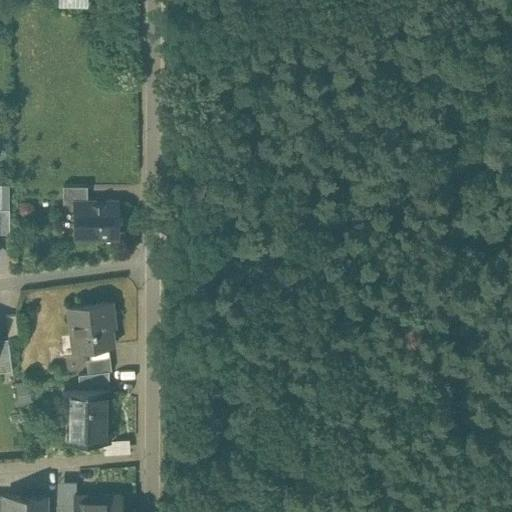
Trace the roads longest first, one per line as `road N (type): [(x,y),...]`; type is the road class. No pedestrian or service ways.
road 1 (residential): [(156,0),(159,260)]
road 2 (residential): [(159,260),(158,456)]
road 3 (residential): [(159,260),(0,281)]
road 4 (residential): [(0,469),(158,456)]
